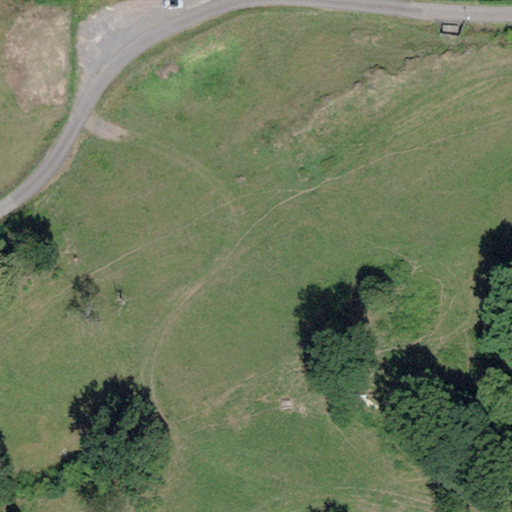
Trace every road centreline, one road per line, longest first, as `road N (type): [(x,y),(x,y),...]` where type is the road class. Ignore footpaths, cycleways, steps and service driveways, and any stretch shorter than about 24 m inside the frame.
road 1 (track): [(78,121),(169,150),(232,200),(227,253),(152,337),(147,382),(159,412),(177,440),(202,457),(322,502)]
road 2 (residential): [(243,0),(158,33),(119,62),(60,154),(0,204)]
road 3 (residential): [(511,12),(336,0)]
